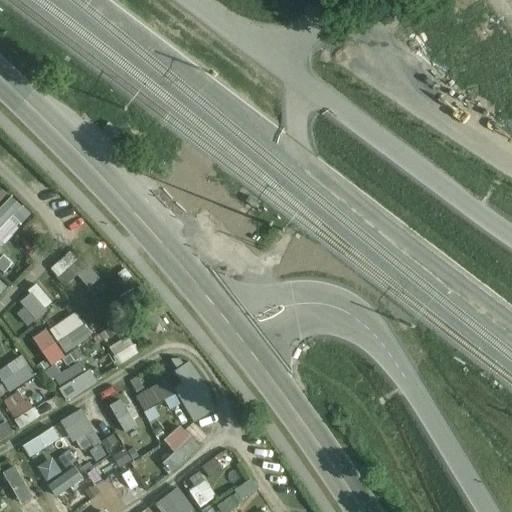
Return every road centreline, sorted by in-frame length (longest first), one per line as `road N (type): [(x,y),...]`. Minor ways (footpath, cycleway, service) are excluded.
road 1 (residential): [(231,331),(286,307),(351,315),(379,338),(488,511)]
road 2 (secondary): [(231,331),(152,233),(0,79)]
road 3 (residential): [(270,57),(511,237)]
road 4 (secondary): [(363,511),(231,331)]
road 5 (residential): [(408,0),(306,32),(270,57)]
